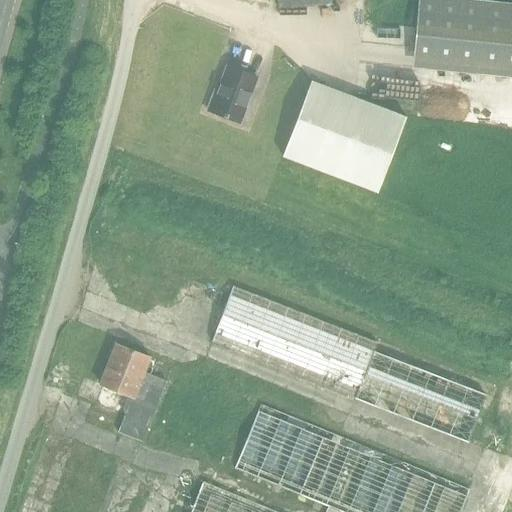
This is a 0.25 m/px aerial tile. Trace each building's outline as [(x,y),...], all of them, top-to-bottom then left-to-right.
[(511,4),(469,0),(417,0),(411,67),(511,76),(511,4)] [(213,93),(207,110),(240,123),(257,77),(226,66),(216,94),(213,93)] [(311,81),(282,156),(377,192),(405,117),(311,81)] [(333,333),(337,322),(228,284),(208,341),(352,391),(363,358),(350,353),(354,341),(333,333)] [(122,391),(130,395),(150,351),(114,336),(85,403),(111,414),(122,391)] [(250,411),(229,469),(345,511),(452,511),(461,488),(250,411)] [(275,511),(196,484),(185,511),(275,511)]
